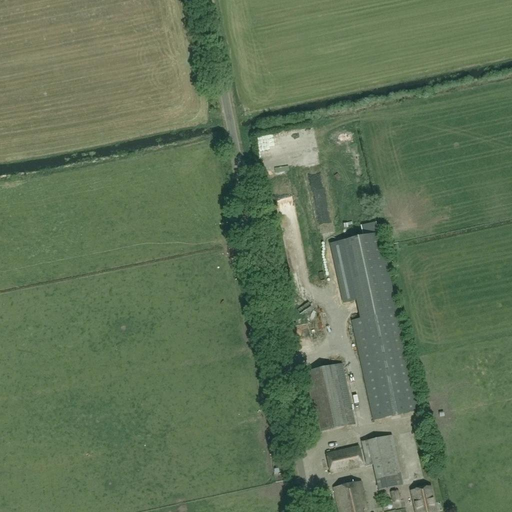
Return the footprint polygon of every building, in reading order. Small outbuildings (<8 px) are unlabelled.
[(300,133),(259,139),(262,160),(273,159),(270,141),(275,140),(277,157),(300,154),(298,141),(302,141),(300,133)] [(301,220),(284,224),(285,230),(303,226),(301,220)] [(363,319),(353,321),(374,420),(416,411),(378,233),(336,242),(349,302),(359,299),(363,319)] [(342,364),(334,366),(305,372),(318,432),(355,424),(342,364)] [(372,465),(373,466),(378,491),(402,485),(392,436),(361,442),(366,466),(372,465)] [(359,447),(326,454),(330,474),(363,467),(359,447)] [(333,488),(336,501),(338,511),(363,511),(363,510),(367,509),(361,482),(333,488)] [(412,492),(415,509),(416,511),(435,511),(430,488),(412,492)]
